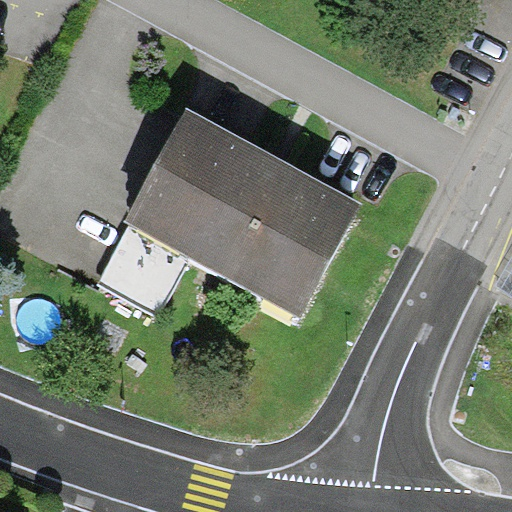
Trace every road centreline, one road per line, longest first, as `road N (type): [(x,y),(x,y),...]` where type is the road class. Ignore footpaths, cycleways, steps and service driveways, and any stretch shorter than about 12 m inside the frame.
road 1 (residential): [(374,511),(385,424),(404,370),(511,152)]
road 2 (tertiary): [(119,469),(281,511)]
road 3 (tertiary): [(0,423),(119,469)]
